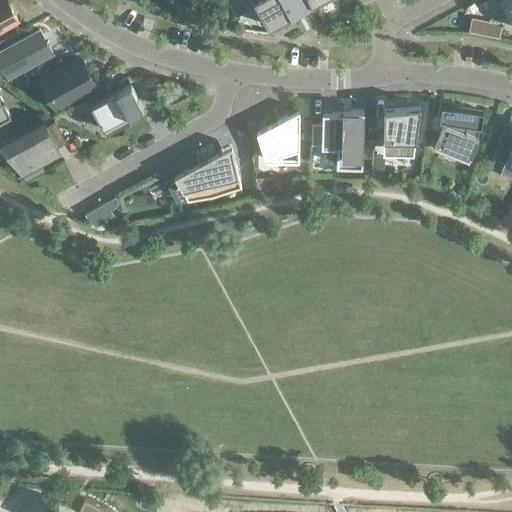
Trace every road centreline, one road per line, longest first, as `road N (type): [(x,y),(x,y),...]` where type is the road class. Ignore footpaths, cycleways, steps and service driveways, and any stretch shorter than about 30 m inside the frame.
road 1 (residential): [(227,74),(218,116),(61,203)]
road 2 (residential): [(60,0),(124,41),(227,74)]
road 3 (residential): [(227,74),(341,81),(388,73)]
road 4 (residential): [(388,73),(511,86)]
